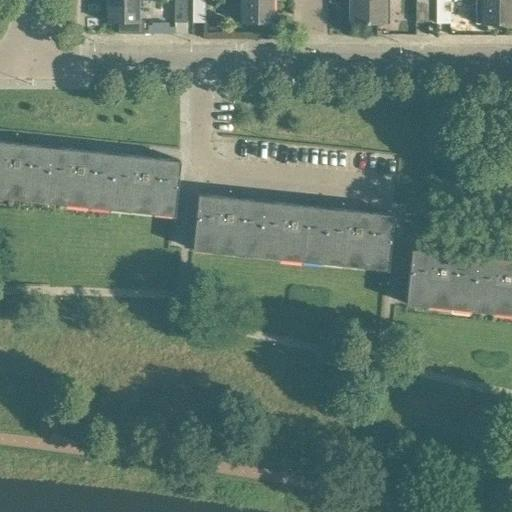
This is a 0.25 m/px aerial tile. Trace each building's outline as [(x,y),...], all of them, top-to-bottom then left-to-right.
[(138,0),(106,0),(106,22),(118,22),(118,33),(144,33),(144,22),(138,22),(138,11),(138,0)] [(186,22),(185,0),(174,0),(174,22),(175,22),(186,22)] [(204,0),(191,0),(192,22),(204,23),(204,0)] [(272,23),(272,0),(240,0),(240,22),(272,23)] [(376,23),(389,23),(388,0),(348,0),(349,23),(376,23)] [(428,23),(428,0),(415,0),(416,23),(428,23)] [(436,0),(436,23),(451,23),(450,0),(436,0)] [(511,0),(475,0),(475,23),(511,23),(511,0)] [(0,140),(0,196),(24,199),(25,194),(44,196),(43,201),(44,201),(50,146),(0,140)] [(110,203),(115,153),(50,146),(44,201),(45,201),(45,196),(64,198),(64,203),(89,205),(89,201),(108,203),(108,207),(109,208),(110,203)] [(115,153),(110,203),(129,205),(128,210),(153,212),(153,208),(172,210),(172,215),(174,215),(180,160),(115,153)] [(256,255),(257,255),(263,200),(197,194),(192,249),(194,249),(194,244),(213,246),(213,250),(237,253),(238,248),(257,250),(256,255)] [(322,262),(323,257),(328,207),(263,200),(257,255),(258,255),(258,250),(277,253),(277,257),(302,260),(302,255),(321,257),(321,262),(322,262)] [(328,207),(323,257),(342,259),(341,264),(366,266),(367,262),(386,264),(385,269),(387,270),(393,214),(328,207)] [(411,247),(405,303),(407,304),(407,298),(426,300),(426,305),(451,307),(451,303),(470,305),(470,309),(471,309),(477,254),(411,247)] [(511,258),(477,254),(471,309),(471,310),(472,305),(491,307),(490,312),(511,313),(511,258)]
